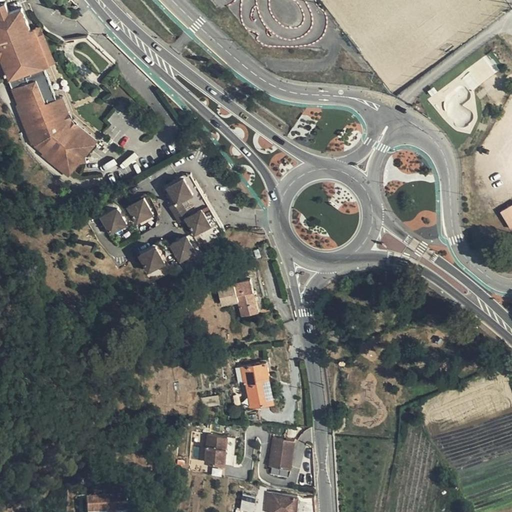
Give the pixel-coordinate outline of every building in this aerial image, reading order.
[(0,2),(0,14),(9,11),(5,1),(0,2)] [(63,119),(54,95),(43,98),(36,80),(24,85),(20,75),(45,65),(31,29),(22,6),(9,11),(0,14),(0,57),(0,58),(28,131),(43,125),(44,128),(46,131),(49,133),(39,146),(62,164),(85,137),(63,119)] [(40,26),(31,29),(45,65),(20,75),(24,85),(36,80),(58,71),(40,26)] [(488,55),(460,73),(470,89),(498,71),(488,55)] [(105,120),(110,124),(104,132),(116,142),(132,123),(115,108),(105,120)] [(188,214),(197,231),(207,225),(205,222),(211,218),(204,205),(191,212),(182,197),(191,193),(187,186),(192,184),(186,174),(169,183),(178,198),(171,202),(180,219),(188,214)] [(187,186),(191,193),(195,190),(192,184),(187,186)] [(130,203),(138,219),(148,214),(146,210),(153,207),(146,195),(130,203)] [(510,229),(511,227),(511,204),(500,212),(510,229)] [(102,214),(111,230),(122,224),(120,221),(126,218),(119,205),(102,214)] [(173,241),(182,258),(192,253),(190,249),(196,246),(189,233),(173,241)] [(142,252),(151,268),(161,263),(159,259),(165,256),(158,243),(142,252)] [(239,299),(243,314),(260,310),(252,277),(219,286),(223,303),(239,299)] [(329,332),(331,341),(340,339),(338,330),(329,332)] [(247,379),(253,405),(274,401),(268,375),(271,374),(268,359),(242,365),(245,379),(247,379)] [(203,397),(204,406),(221,403),(220,394),(203,397)] [(231,464),(234,435),(205,433),(203,461),(209,461),(223,463),(231,464)] [(291,467),(295,438),(273,435),(270,464),(291,467)] [(223,463),(209,461),(207,473),(222,476),(223,463)] [(296,511),(299,494),(268,490),(265,509),(272,510),(271,511),(296,511)] [(256,510),(258,494),(245,492),(242,508),(256,510)] [(303,497),(300,511),(317,511),(316,495),(303,497)] [(88,498),(88,511),(100,511),(127,511),(126,496),(88,498)]
